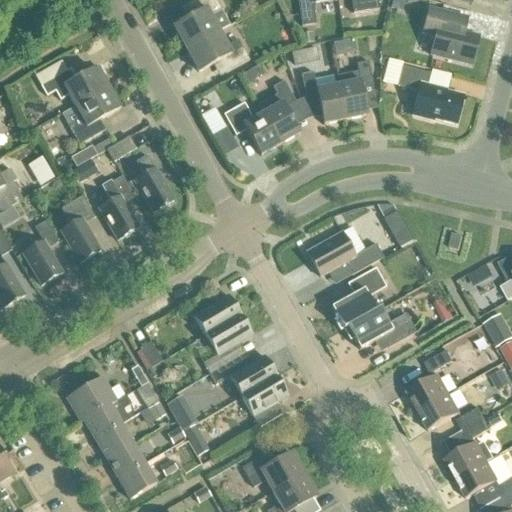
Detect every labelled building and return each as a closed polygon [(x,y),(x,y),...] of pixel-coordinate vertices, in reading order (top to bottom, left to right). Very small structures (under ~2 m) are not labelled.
[(213,0),(197,0),(186,6),(193,19),(173,30),(185,53),(218,34),(210,19),(221,13),(217,6),(213,0)] [(337,3),(336,0),(297,0),(302,30),(316,27),(312,6),(337,3)] [(336,0),(337,3),(350,1),(353,17),(378,13),(376,0),(336,0)] [(401,14),(404,0),(392,0),(390,11),(401,14)] [(471,69),(478,39),(463,36),(467,21),(454,18),(429,11),(422,38),(434,41),(430,58),(471,69)] [(218,34),(185,53),(198,76),(219,64),(226,76),(249,63),(238,43),(226,49),(218,34)] [(300,48),(313,46),(312,36),(299,38),(300,48)] [(350,55),(351,45),(330,43),(329,53),(350,55)] [(293,73),(304,71),(301,55),(290,57),(293,73)] [(361,90),(372,88),(368,64),(356,67),(359,85),(337,89),(344,124),(366,119),(361,90)] [(396,89),(418,94),(411,119),(432,124),(433,122),(456,128),(463,99),(440,94),(440,92),(427,89),(430,77),(401,70),(396,89)] [(68,99),(75,110),(110,91),(98,71),(95,72),(76,82),(70,72),(40,89),(46,100),(55,95),(60,104),(68,99)] [(344,124),(337,89),(316,93),(313,75),(300,78),(305,101),(317,99),(323,128),(344,124)] [(257,109),(262,117),(279,148),(299,137),(284,111),(295,105),(283,84),(272,90),(276,98),(257,109)] [(121,111),(110,91),(75,110),(81,121),(68,129),(79,148),(105,134),(99,123),(117,113),(117,112),(121,111)] [(279,148),(262,117),(253,122),(244,107),(223,118),(235,139),(246,133),(260,159),(279,148)] [(223,159),(236,151),(225,131),(211,138),(223,159)] [(113,165),(136,152),(129,140),(106,153),(113,165)] [(33,162),(38,151),(31,148),(26,158),(33,162)] [(70,161),(75,171),(95,159),(90,150),(70,161)] [(153,216),(173,204),(154,172),(146,159),(136,165),(143,178),(134,184),(153,216)] [(38,160),(23,168),(35,189),(50,181),(38,160)] [(77,187),(90,180),(83,169),(71,176),(77,187)] [(0,178),(0,205),(18,195),(12,186),(16,183),(10,173),(0,178)] [(117,244),(138,232),(123,207),(134,201),(121,180),(112,186),(111,184),(101,190),(111,205),(98,212),(117,244)] [(79,267),(100,255),(84,227),(94,221),(82,200),(61,212),(71,229),(60,235),(79,267)] [(395,214),(380,222),(394,249),(409,242),(395,214)] [(41,289),(62,277),(47,252),(58,246),(45,225),(34,232),(43,245),(22,257),(41,289)] [(0,260),(0,261),(11,254),(0,235),(0,260)] [(351,279),(383,261),(375,247),(354,259),(341,237),(306,256),(320,281),(344,267),(351,279)] [(459,253),(462,239),(452,237),(449,251),(459,253)] [(509,304),(511,302),(511,258),(498,267),(508,285),(501,290),(509,304)] [(0,306),(3,312),(24,300),(5,268),(0,270),(0,306)] [(484,285),(493,280),(486,269),(477,273),(484,285)] [(343,333),(347,331),(376,315),(368,300),(386,290),(375,272),(347,287),(353,299),(331,311),(343,333)] [(205,340),(240,319),(228,299),(193,320),(205,340)] [(438,316),(443,326),(452,321),(447,311),(438,316)] [(380,313),(376,315),(347,331),(359,353),(382,340),(388,351),(416,336),(405,317),(388,327),(380,313)] [(483,327),(497,351),(511,342),(511,337),(501,317),(483,327)] [(252,339),(240,319),(205,340),(216,359),(202,367),(209,378),(246,357),(240,347),(252,339)] [(150,345),(139,351),(151,372),(162,365),(150,345)] [(511,345),(500,352),(511,374),(511,373),(511,345)] [(489,371),(499,365),(492,353),(482,359),(489,371)] [(430,378),(453,365),(446,354),(424,367),(430,378)] [(252,367),(246,357),(209,378),(215,388),(229,380),(241,401),(276,380),(264,360),(252,367)] [(166,373),(162,365),(151,372),(149,373),(153,381),(166,373)] [(130,373),(140,390),(147,386),(137,369),(130,373)] [(407,396),(418,415),(449,398),(438,378),(407,396)] [(275,407),(288,400),(276,380),(241,401),(259,431),(281,418),(275,407)] [(102,381),(85,391),(99,416),(110,410),(117,406),(117,405),(125,400),(117,388),(109,393),(102,381)] [(99,416),(85,391),(67,402),(82,427),(85,425),(84,425),(99,416)] [(140,396),(137,392),(126,399),(128,403),(140,396)] [(460,417),(449,398),(418,415),(429,435),(460,417)] [(99,416),(84,425),(85,425),(96,445),(122,429),(121,428),(129,423),(123,413),(130,408),(125,400),(117,405),(117,406),(110,410),(99,416)] [(155,425),(164,419),(157,407),(148,412),(155,425)] [(456,424),(462,435),(484,422),(478,412),(456,424)] [(184,433),(194,427),(188,416),(178,422),(184,433)] [(498,417),(487,422),(491,430),(502,425),(498,417)] [(490,433),(484,422),(462,435),(468,445),(490,433)] [(183,435),(197,460),(209,453),(194,428),(183,435)] [(133,449),(122,429),(96,445),(108,464),(133,449)] [(173,448),(185,441),(178,431),(166,438),(173,448)] [(484,446),(478,449),(476,446),(445,463),(456,483),(487,465),(493,462),(484,446)] [(145,469),(133,449),(108,464),(119,484),(145,469)] [(265,484),(272,496),(303,478),(291,456),(269,469),(263,459),(242,471),(253,491),(265,484)] [(0,484),(14,477),(3,459),(0,460),(0,484)] [(164,480),(177,473),(171,463),(159,471),(164,480)] [(498,485),(487,465),(456,483),(466,502),(498,485)] [(157,489),(145,469),(119,484),(131,504),(157,489)] [(294,511),(316,500),(303,478),(272,496),(279,508),(271,511),(294,511)] [(500,502),(511,495),(511,481),(494,492),(500,502)] [(198,507),(211,500),(205,490),(192,497),(198,507)] [(505,511),(507,511),(511,509),(511,495),(500,502),(505,511)]
